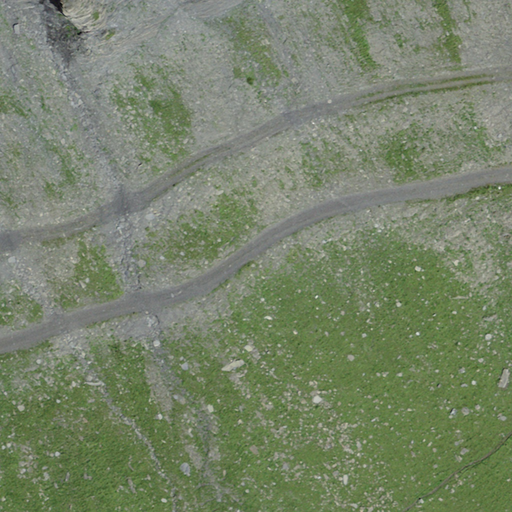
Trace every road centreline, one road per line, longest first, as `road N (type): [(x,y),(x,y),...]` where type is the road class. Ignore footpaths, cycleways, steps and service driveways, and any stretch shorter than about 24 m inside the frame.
road 1 (track): [(0,346),(48,340),(224,278),(339,200),(511,188)]
road 2 (track): [(511,88),(442,92),(241,146),(81,225),(0,250)]
